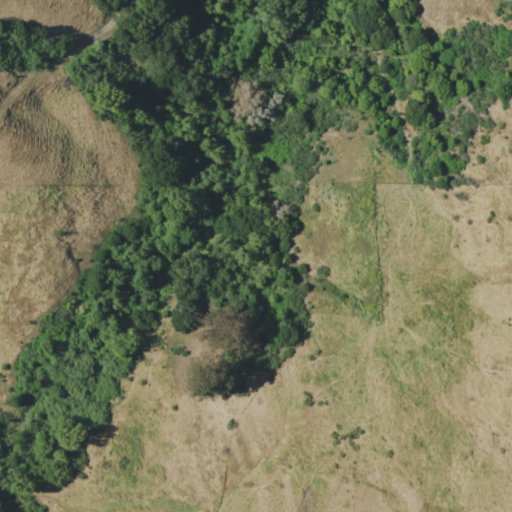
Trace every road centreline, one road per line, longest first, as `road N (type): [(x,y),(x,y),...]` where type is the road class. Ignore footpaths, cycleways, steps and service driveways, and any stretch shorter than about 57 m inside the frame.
road 1 (track): [(0,477),(66,504),(106,510),(211,511),(300,501)]
road 2 (track): [(0,110),(34,70),(111,23),(127,0)]
road 3 (track): [(300,501),(302,511),(411,501),(421,511)]
